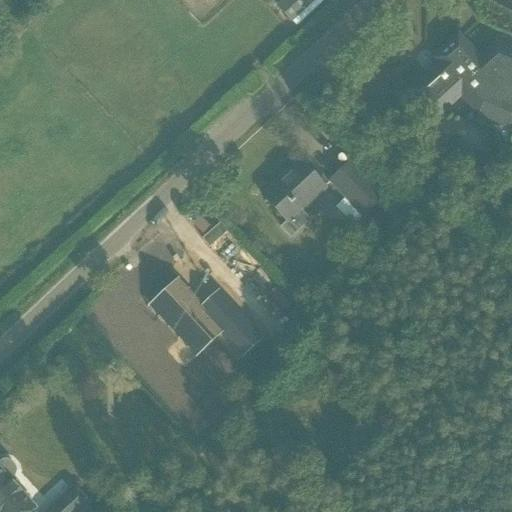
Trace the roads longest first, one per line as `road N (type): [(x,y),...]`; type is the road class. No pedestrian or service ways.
road 1 (unclassified): [(0,342),(363,0)]
road 2 (unknown): [(306,52),(399,133),(511,184)]
